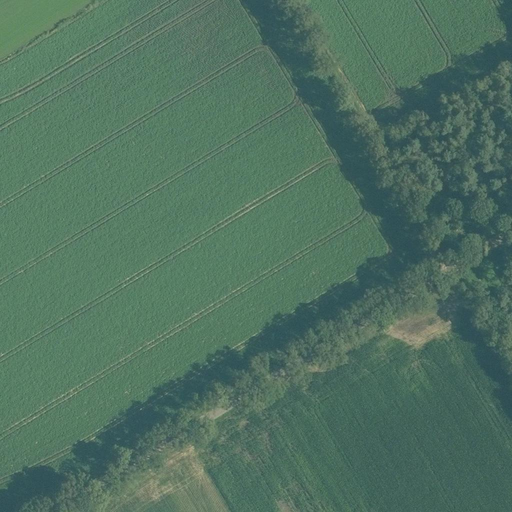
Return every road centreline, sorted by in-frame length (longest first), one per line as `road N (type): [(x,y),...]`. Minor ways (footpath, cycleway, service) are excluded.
road 1 (unclassified): [(44,511),(511,231)]
road 2 (track): [(452,267),(294,0)]
